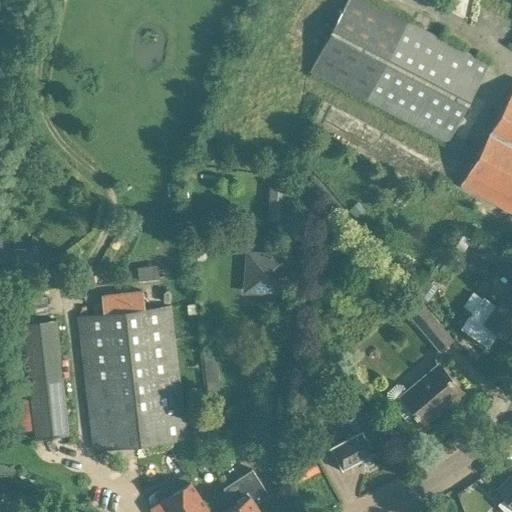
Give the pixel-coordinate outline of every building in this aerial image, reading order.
[(0,0),(0,22),(14,25),(16,15),(18,1),(8,0),(0,0)] [(448,142),(489,65),(367,0),(347,0),(310,69),(448,142)] [(511,90),(461,185),(511,212),(511,90)] [(357,202),(348,210),(355,218),(364,210),(357,202)] [(267,206),(266,219),(289,221),(290,208),(267,206)] [(474,252),(500,266),(509,257),(509,256),(510,254),(481,239),(474,252)] [(262,293),(285,295),(287,253),(265,251),(262,293)] [(511,259),(509,257),(500,266),(511,277),(511,259)] [(154,267),(125,270),(126,284),(155,282),(154,267)] [(105,315),(79,318),(94,450),(185,439),(170,307),(145,310),(142,287),(102,292),(105,315)] [(472,313),(460,328),(487,348),(499,332),(510,340),(511,337),(511,293),(509,291),(497,307),(483,297),(472,313)] [(452,340),(421,302),(408,313),(439,350),(452,340)] [(56,320),(21,323),(34,438),(69,434),(56,320)] [(439,365),(408,391),(402,384),(395,383),(386,390),(385,397),(404,421),(413,413),(416,417),(417,415),(421,419),(444,400),(447,404),(462,392),(439,365)] [(329,447),(333,453),(342,471),(360,461),(363,466),(371,462),(368,457),(374,454),(374,452),(391,443),(371,407),(353,416),(361,430),(329,447)] [(319,470),(311,456),(288,468),(295,482),(319,470)] [(268,495),(252,469),(224,487),(234,503),(239,511),(260,511),(255,503),(268,495)] [(511,511),(511,477),(511,476),(498,489),(505,497),(498,503),(505,511),(511,511)] [(210,511),(190,481),(149,508),(151,511),(210,511)] [(239,511),(234,503),(219,511),(218,511),(217,509),(211,511),(239,511)]
